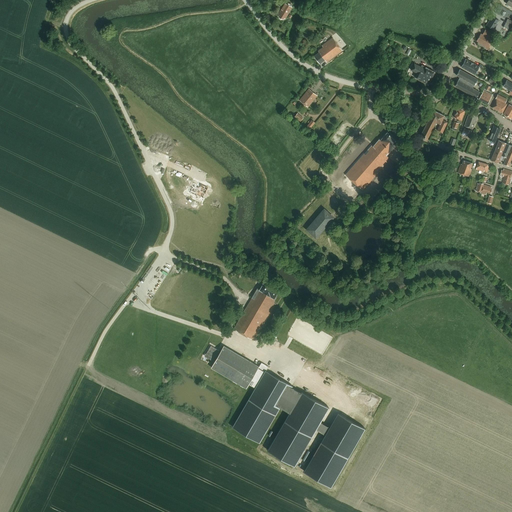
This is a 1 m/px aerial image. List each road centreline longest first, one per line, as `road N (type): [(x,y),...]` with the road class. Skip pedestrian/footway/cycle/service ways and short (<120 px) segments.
road 1 (unclassified): [(229,337),(236,292),(163,248),(171,218),(159,183),(114,92),(67,37),(68,15),(93,0)]
road 2 (track): [(297,370),(253,345),(127,301),(87,367)]
road 3 (unclassified): [(371,88),(295,59),(245,0)]
